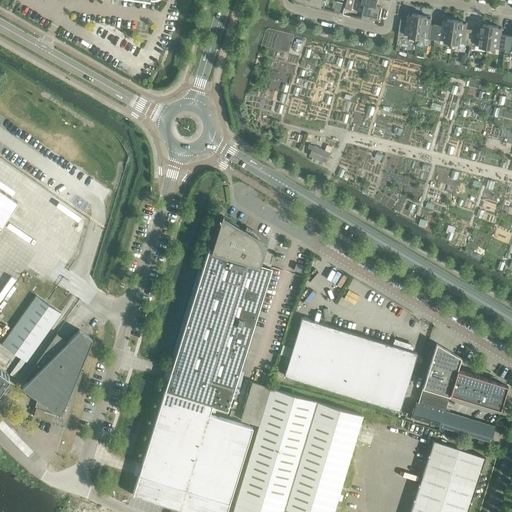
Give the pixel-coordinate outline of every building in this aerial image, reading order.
[(346,0),(345,8),(352,10),(354,0),(346,0)] [(380,19),(380,18),(382,7),(376,6),(377,0),(362,0),(362,3),(365,4),(362,14),(363,15),(362,19),(370,21),(371,17),(380,19)] [(342,3),(337,2),(334,13),(339,14),(342,3)] [(400,22),(398,34),(417,37),(420,15),(412,14),(412,15),(408,14),(407,22),(400,22)] [(420,15),(417,37),(434,39),(436,27),(430,26),(431,18),(427,17),(427,16),(420,15)] [(436,27),(434,39),(452,42),(455,20),(448,19),(447,20),(443,19),(442,28),(436,27)] [(452,42),(470,45),(472,32),(465,31),(467,23),(462,22),(463,21),(455,20),(452,42)] [(472,32),(470,45),(487,47),(491,25),(483,24),(483,25),(479,24),(478,33),(472,32)] [(498,26),(491,25),(487,47),(505,50),(507,37),(501,36),(502,28),(498,27),(498,26)] [(136,54),(142,44),(116,30),(111,40),(136,54)] [(296,133),(295,140),(301,141),(303,135),(296,133)] [(310,155),(327,162),(331,153),(314,145),(310,155)] [(0,227),(18,202),(0,189),(0,227)] [(62,203),(60,207),(81,222),(84,218),(62,203)] [(138,476),(132,495),(189,511),(226,511),(253,427),(209,414),(212,405),(222,408),(227,410),(228,408),(239,372),(271,269),(269,268),(262,266),(259,265),(261,259),(262,257),(262,255),(262,253),(262,252),(262,250),(262,248),(262,246),(261,245),(261,243),(260,241),(259,240),(258,238),(257,237),(255,236),(254,235),(252,234),(251,233),(250,232),(244,228),(222,216),(222,215),(211,249),(208,248),(201,273),(175,357),(173,363),(171,368),(168,380),(164,391),(142,464),(138,476)] [(294,270),(303,273),(305,267),(296,264),(294,270)] [(36,295),(1,344),(26,361),(61,313),(36,295)] [(399,410),(417,352),(302,317),(284,375),(399,410)] [(33,416),(65,426),(83,370),(81,370),(79,369),(92,339),(79,329),(61,347),(52,340),(57,333),(57,332),(23,379),(24,380),(24,379),(27,381),(22,387),(39,400),(37,407),(36,407),(33,416)] [(413,349),(415,343),(396,337),(394,343),(413,349)] [(508,389),(496,381),(495,381),(492,380),(491,383),(459,370),(463,358),(436,342),(417,403),(415,402),(411,416),(440,424),(444,411),(449,394),(499,412),(508,389)] [(0,369),(0,392),(1,394),(7,386),(4,384),(9,376),(0,369)] [(232,511),(333,511),(363,415),(253,382),(241,420),(259,425),(232,511)] [(494,427),(444,411),(440,424),(490,440),(494,427)] [(466,511),(485,457),(433,440),(409,511),(466,511)]
